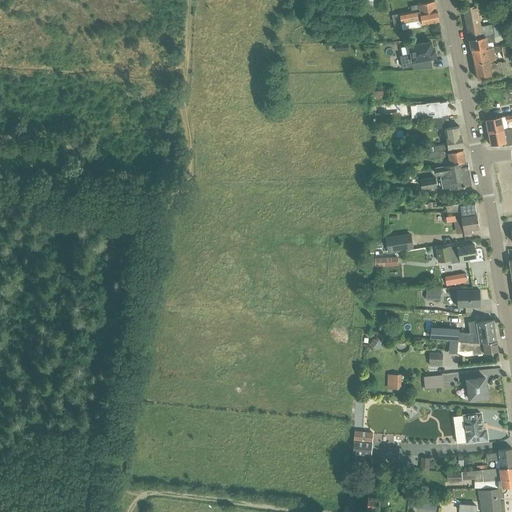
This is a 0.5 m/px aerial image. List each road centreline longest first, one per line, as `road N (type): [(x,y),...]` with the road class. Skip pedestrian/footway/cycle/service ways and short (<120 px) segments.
road 1 (tertiary): [(511,340),(479,162)]
road 2 (tertiary): [(479,162),(448,0)]
